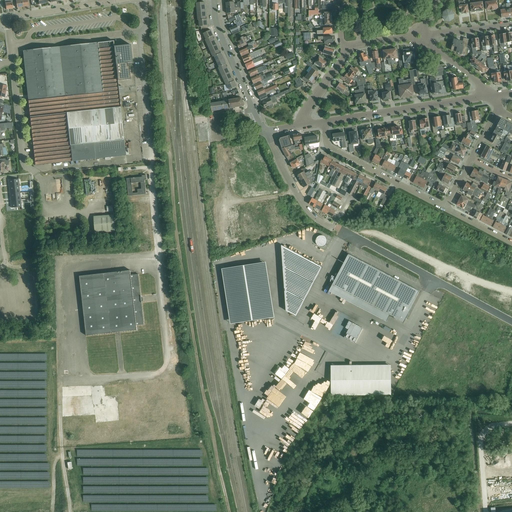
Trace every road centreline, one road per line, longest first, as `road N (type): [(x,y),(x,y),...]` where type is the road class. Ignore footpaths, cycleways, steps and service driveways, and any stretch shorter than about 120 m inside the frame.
road 1 (track): [(167,129),(181,265),(229,511)]
road 2 (residential): [(333,227),(511,322)]
road 3 (unknown): [(273,246),(218,269),(246,403)]
road 4 (tertiary): [(322,120),(491,95)]
road 5 (residential): [(443,206),(323,145),(322,120)]
road 6 (residential): [(60,167),(35,170),(22,162),(11,58)]
road 7 (residential): [(9,46),(145,30)]
road 8 (unknown): [(324,344),(253,457)]
road 9 (residential): [(150,156),(138,48),(145,30)]
road 10 (residential): [(333,227),(293,193),(263,130)]
